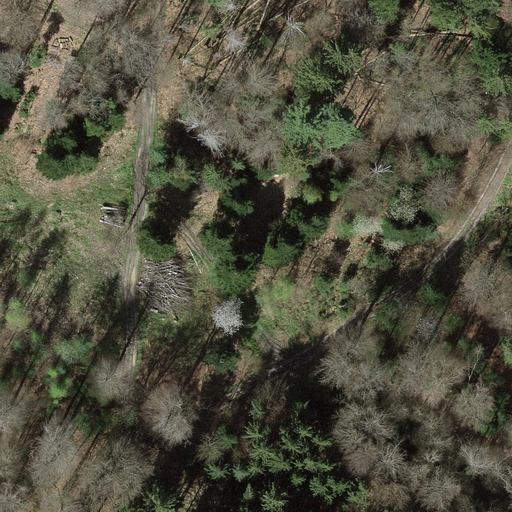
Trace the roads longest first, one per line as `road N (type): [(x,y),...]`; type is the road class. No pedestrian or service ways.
road 1 (track): [(71,511),(196,413),(423,278),(470,228),(511,153)]
road 2 (track): [(154,0),(129,362)]
